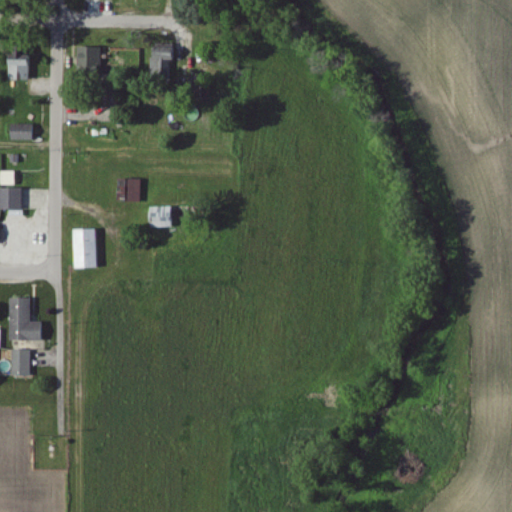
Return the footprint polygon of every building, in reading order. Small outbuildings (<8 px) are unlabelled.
[(181,46),(158,45),(157,59),(154,59),(153,75),(174,76),(174,60),(181,61),(181,46)] [(104,47),(81,48),(82,74),(105,73),(104,47)] [(34,81),(34,66),(37,66),(37,51),(18,51),(18,66),(13,66),(14,81),(34,81)] [(38,126),(15,125),(15,140),(38,141),(38,126)] [(18,172),(3,172),(4,186),(19,186),(18,172)] [(125,180),(124,202),(144,203),(145,180),(125,180)] [(26,211),(27,189),(4,188),(3,211),(26,211)] [(153,229),(178,228),(177,207),(153,208),(153,229)] [(102,269),(101,230),(78,231),(79,270),(102,269)] [(13,342),(47,341),(47,323),(35,323),(35,299),(13,299),(13,342)] [(34,377),(34,351),(15,350),(15,377),(34,377)]
